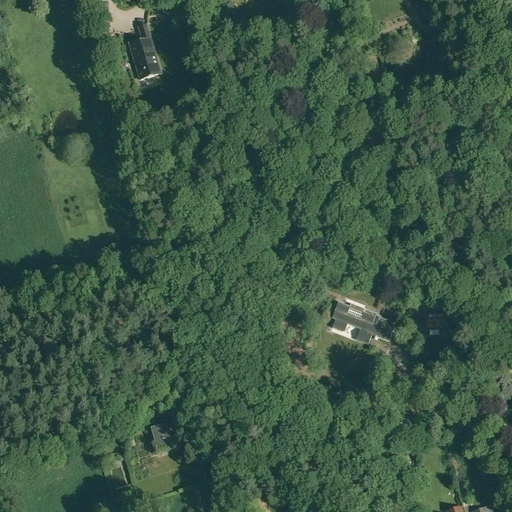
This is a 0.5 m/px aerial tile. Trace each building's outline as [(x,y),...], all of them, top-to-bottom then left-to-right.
[(421,9),(424,18),(433,15),(430,6),(421,9)] [(130,45),(141,81),(154,77),(153,74),(160,72),(146,25),(139,28),(143,41),(130,45)] [(155,96),(163,84),(155,79),(147,91),(155,96)] [(356,341),(368,345),(372,336),(389,342),(393,331),(373,324),(376,317),(363,312),(360,320),(347,315),(351,307),(338,302),(332,319),(335,320),(332,328),(344,333),(348,325),(360,330),(356,341)] [(426,315),(427,331),(445,330),(444,314),(426,315)] [(160,375),(163,388),(182,384),(177,364),(165,367),(166,374),(160,375)] [(412,420),(402,402),(392,408),(402,427),(412,420)] [(146,410),(149,421),(154,420),(153,417),(163,415),(160,406),(146,410)] [(487,418),(484,410),(478,411),(481,420),(487,418)] [(170,446),(171,451),(181,450),(179,436),(170,438),(166,425),(151,429),(157,450),(170,446)] [(471,435),(482,432),(479,425),(469,429),(471,435)] [(398,459),(401,468),(408,466),(405,457),(398,459)]
